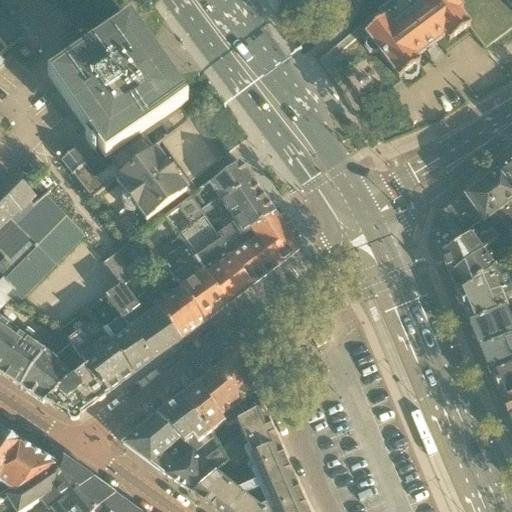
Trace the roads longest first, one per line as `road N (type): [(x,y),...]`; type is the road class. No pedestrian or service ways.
road 1 (secondary): [(494,511),(373,228)]
road 2 (residential): [(239,319),(328,511)]
road 3 (residential): [(239,319),(84,448)]
road 4 (secondary): [(292,129),(210,0)]
road 5 (residential): [(343,233),(239,319)]
road 6 (tertiary): [(373,228),(405,214),(474,149)]
road 7 (tertiary): [(474,149),(428,164),(362,206)]
